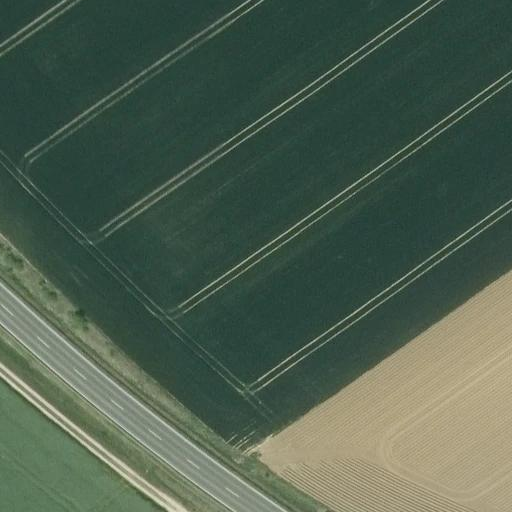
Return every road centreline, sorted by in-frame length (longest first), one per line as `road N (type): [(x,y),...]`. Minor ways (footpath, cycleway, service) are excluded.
road 1 (secondary): [(0,303),(262,511)]
road 2 (track): [(197,511),(0,362)]
